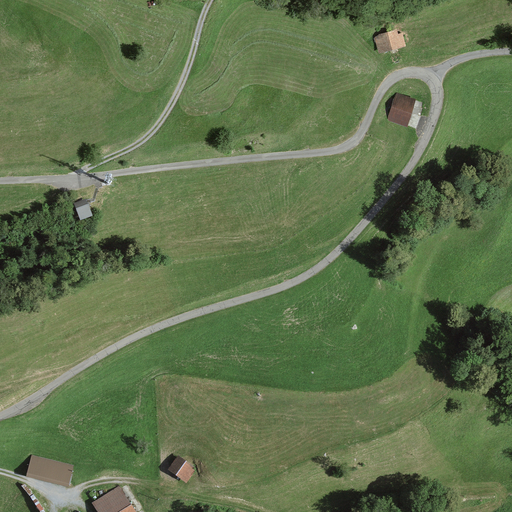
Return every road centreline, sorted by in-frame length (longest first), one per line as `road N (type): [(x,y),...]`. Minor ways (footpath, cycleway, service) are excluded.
road 1 (track): [(0,179),(341,148),(394,77),(433,75)]
road 2 (track): [(76,178),(161,120),(210,0)]
